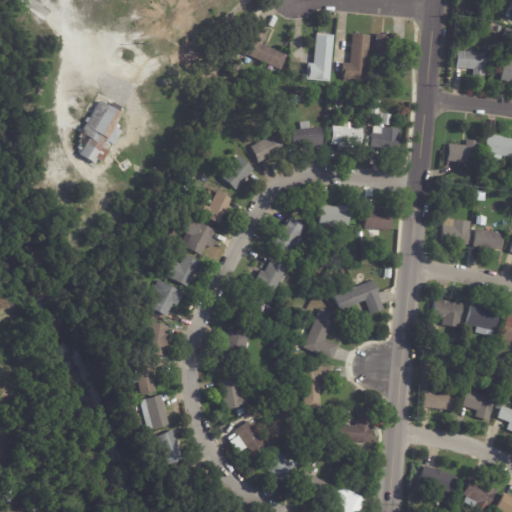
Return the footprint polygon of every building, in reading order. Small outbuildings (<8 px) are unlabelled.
[(266,30),(267,30),(261,44),(286,55),(280,69),(240,51),(253,23),(266,30)] [(511,30),(511,33),(509,40),(503,37),(506,31),(504,31),(506,27),(511,30)] [(306,72),(307,63),(313,63),(315,33),(333,34),(329,81),(305,79),(306,72)] [(342,73),(343,71),(341,71),(341,62),(349,63),(351,33),(369,35),(365,80),(349,78),(349,79),(342,79),(342,73)] [(382,33),(386,34),(385,36),(394,37),(394,39),(405,39),(404,55),(391,54),(389,76),(372,74),(375,33),(382,33)] [(508,46),(503,56),(495,52),(499,42),(508,46)] [(485,54),(484,77),(472,76),(472,70),(455,69),(456,52),(468,53),(468,52),(474,52),(474,53),(485,54)] [(511,82),(510,82),(509,83),(500,81),(504,57),(511,58),(511,82)] [(108,106),(110,104),(113,103),(116,104),(118,106),(119,109),(118,112),(120,113),(112,126),(120,131),(111,145),(104,141),(102,144),(105,145),(103,148),(107,151),(100,162),(94,159),(92,163),(76,154),(79,149),(75,148),(78,143),(74,141),(91,110),(93,106),(94,107),(98,100),(108,106)] [(378,107),(377,115),(369,114),(369,107),(378,107)] [(381,113),(390,114),(388,125),(380,124),(381,113)] [(321,137),(322,145),(292,149),(290,130),(300,129),(299,122),(309,121),(310,128),(320,127),(321,137)] [(348,148),(335,146),(336,144),(330,144),(331,125),(362,128),(360,147),(352,146),(352,148),(348,148)] [(398,128),(396,152),(363,149),(365,136),(370,136),(370,132),(372,133),(372,126),(398,128)] [(488,133),(503,136),(502,137),(511,138),(511,152),(511,157),(501,155),(500,162),(488,159),(489,153),(483,152),(486,133),(488,133)] [(271,157),(253,165),(245,148),(258,142),(258,141),(264,138),(265,139),(276,134),(284,151),(271,157)] [(453,161),(446,161),(448,143),(465,145),(465,139),(478,141),(476,163),(464,162),(463,166),(458,166),(458,162),(453,161)] [(253,169),(235,190),(219,176),(228,166),(224,162),(228,158),(232,162),(237,155),(253,169)] [(48,162),(51,166),(41,174),(38,169),(48,162)] [(49,189),(47,185),(66,172),(69,176),(49,189)] [(192,181),(187,192),(181,189),(186,179),(192,181)] [(72,180),(75,184),(67,189),(64,185),(72,180)] [(485,191),(484,201),(475,200),(476,190),(485,191)] [(230,201),(218,224),(198,214),(203,204),(207,207),(216,191),(231,199),(230,201)] [(339,205),(350,206),(348,226),(318,223),(320,205),(337,207),(337,205),(339,205)] [(367,207),(391,209),(389,231),(380,230),(380,238),(369,237),(370,229),(363,228),(365,207),(367,207)] [(213,231),(199,257),(177,245),(184,233),(181,231),(189,217),(213,230),(213,231)] [(302,238),(296,248),(292,246),(287,253),(271,243),(288,217),(304,227),(299,236),(302,238)] [(459,244),(440,242),(442,218),(470,221),(467,245),(459,244)] [(486,231),(505,233),(503,250),(472,246),(474,229),(486,231)] [(331,245),(326,249),(323,245),(329,241),(331,245)] [(320,251),(325,259),(323,260),(327,266),(323,268),(320,262),(319,263),(314,254),(320,251)] [(373,252),(372,262),(363,262),(364,252),(373,252)] [(198,263),(185,287),(164,275),(172,261),(178,264),(183,254),(198,263)] [(282,275),(272,293),(253,282),(259,270),(263,272),(270,259),(286,267),(282,275)] [(342,277),(338,265),(345,263),(347,269),(349,267),(352,274),(342,277)] [(173,305),(171,303),(164,316),(143,305),(156,280),(181,292),(175,305),(173,305)] [(378,295),(377,295),(382,309),(369,314),(363,300),(339,310),(333,296),(372,281),(378,295)] [(265,296),(252,323),(236,316),(249,289),(265,296)] [(435,299),(462,303),(459,327),(441,325),(442,318),(431,317),(434,299),(435,299)] [(470,304),(499,311),(494,331),(488,330),(486,335),(475,333),(476,328),(465,325),(470,304)] [(326,333),(323,340),(337,346),(331,359),(317,353),(317,354),(302,348),(320,308),(335,314),(326,333)] [(510,314),(511,314),(511,339),(511,343),(498,338),(508,313),(510,314)] [(166,327),(165,333),(167,333),(163,350),(162,349),(160,356),(142,352),(148,322),(166,326),(166,327)] [(247,341),(242,360),(221,355),(227,331),(248,336),(247,341)] [(452,340),(459,341),(459,349),(451,348),(452,340)] [(441,352),(441,343),(450,343),(450,352),(441,352)] [(275,344),(281,346),(279,357),(272,355),(275,344)] [(499,353),(511,357),(507,367),(496,363),(499,353)] [(146,362),(153,391),(135,395),(133,382),(128,383),(126,374),(131,373),(129,364),(146,360),(146,362)] [(332,367),(333,380),(318,381),(320,409),(304,410),(301,367),(317,366),(317,367),(332,366),(332,367)] [(239,389),(240,396),(245,395),(247,406),(225,410),(220,380),(237,377),(239,389)] [(453,410),(422,408),(423,390),(454,392),(453,410)] [(495,398),(488,421),(474,417),(476,411),(461,406),(466,390),(495,398)] [(158,396),(166,424),(143,431),(135,401),(157,394),(158,396)] [(283,409),(281,402),(286,400),(289,410),(284,412),(283,409)] [(511,431),(506,429),(509,423),(497,418),(500,410),(496,408),(498,402),(502,404),(502,406),(511,410),(511,431)] [(243,408),(245,414),(238,416),(236,410),(243,408)] [(280,414),(290,411),(292,416),(282,420),(280,414)] [(371,417),(370,427),(371,427),(370,443),(335,441),(336,425),(356,426),(357,411),(371,412),(371,417)] [(292,417),(296,427),(288,430),(284,421),(292,417)] [(248,422),(265,447),(251,458),(233,432),(247,421),(248,422)] [(316,422),(324,424),(321,433),(314,432),(316,422)] [(170,432),(181,459),(165,465),(154,436),(170,430),(170,432)] [(367,444),(376,449),(370,459),(361,454),(367,444)] [(287,477),(282,483),(262,467),(276,450),(284,456),(286,453),(295,460),(292,464),(295,466),(287,477)] [(424,466),(432,469),(433,469),(445,473),(444,473),(457,478),(451,494),(417,482),(423,466),(424,466)] [(191,473),(201,491),(184,502),(176,489),(178,487),(172,477),(187,467),(191,473)] [(302,493),(295,489),(304,472),(310,475),(311,474),(316,477),(316,478),(330,485),(321,503),(302,493)] [(0,488),(0,477),(8,482),(3,490),(0,488)] [(471,480),(481,485),(482,483),(496,490),(484,511),(481,511),(463,503),(465,497),(462,495),(470,479),(471,480)] [(22,481),(39,487),(36,496),(19,490),(22,481)] [(365,501),(359,511),(338,511),(329,507),(339,487),(365,500),(365,501)] [(504,494),(511,498),(511,511),(500,511),(495,509),(503,494),(504,494)] [(214,511),(196,511),(207,503),(214,511)]
